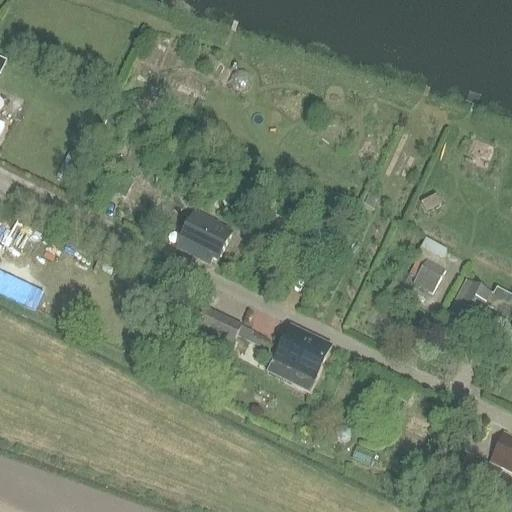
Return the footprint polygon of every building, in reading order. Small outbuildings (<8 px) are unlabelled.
[(0,139),(3,141),(12,119),(0,114),(0,139)] [(68,155),(62,166),(77,174),(83,162),(80,160),(68,155)] [(61,168),(58,175),(65,178),(68,171),(61,168)] [(120,176),(111,196),(125,202),(134,182),(120,176)] [(213,260),(219,263),(232,236),(218,229),(219,226),(194,214),(176,250),(210,266),(213,260)] [(278,223),(271,239),(289,247),(296,230),(278,223)] [(418,258),(410,275),(418,279),(414,287),(433,296),(444,273),(437,269),(446,252),(425,242),(417,258),(418,258)] [(509,325),(511,318),(511,299),(497,291),(494,297),(467,283),(449,315),(456,319),(453,324),(469,332),(471,327),(477,330),(488,309),(498,315),(497,318),(509,325)] [(242,329),(206,311),(194,334),(231,352),(238,338),(242,329)] [(242,329),(238,338),(248,343),(251,338),(253,334),(242,329)] [(331,350),(289,330),(273,365),(296,376),(291,387),(309,395),(331,350)] [(251,338),(248,343),(259,349),(262,343),(251,338)] [(342,431),(336,435),(336,443),(344,447),(350,442),(350,434),(342,431)] [(511,439),(504,436),(491,464),(511,474),(511,439)] [(463,457),(455,473),(493,492),(501,475),(463,457)]
